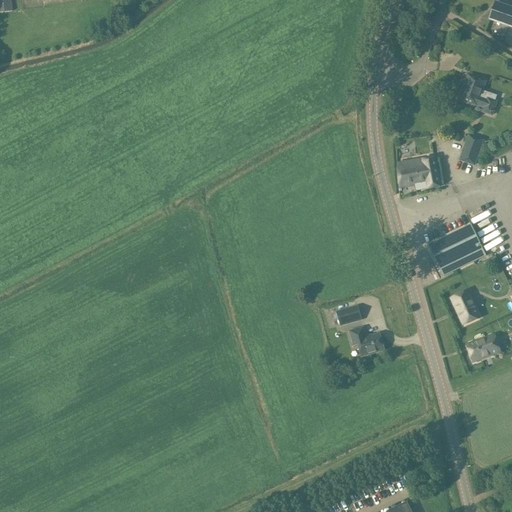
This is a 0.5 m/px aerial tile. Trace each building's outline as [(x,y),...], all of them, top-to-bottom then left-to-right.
[(0,0),(0,13),(12,11),(10,0),(0,0)] [(511,8),(495,3),(489,20),(511,27),(511,8)] [(485,82),(470,76),(467,85),(465,84),(460,100),(477,106),(477,105),(484,108),(483,112),(492,115),(496,102),(487,99),(487,100),(480,98),(485,82)] [(484,140),(468,134),(459,161),(475,166),(484,140)] [(441,186),(435,157),(397,164),(399,189),(401,189),(400,184),(415,184),(416,191),(441,186)] [(474,254),(482,250),(471,226),(428,246),(443,276),(476,260),(474,254)] [(468,291),(451,299),(463,325),(480,318),(468,291)] [(357,307),(337,312),(340,326),(361,320),(357,307)] [(366,338),(363,328),(349,332),(353,346),(358,345),(361,357),(384,350),(380,334),(366,338)] [(494,336),(467,345),(473,362),(500,352),(494,336)]
